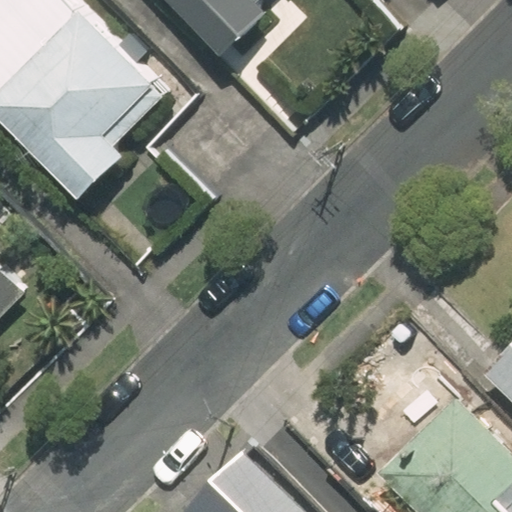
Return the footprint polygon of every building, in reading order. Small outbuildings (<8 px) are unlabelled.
[(0,0),(0,120),(78,203),(127,157),(118,147),(173,95),(83,0),(0,0)] [(172,0),(247,84),(340,0),(172,0)] [(0,317),(23,295),(0,272),(0,317)] [(511,336),(480,369),(511,401),(511,336)] [(511,511),(511,436),(470,392),(377,477),(408,511),(511,511)] [(296,511),(244,462),(195,511),(296,511)]
